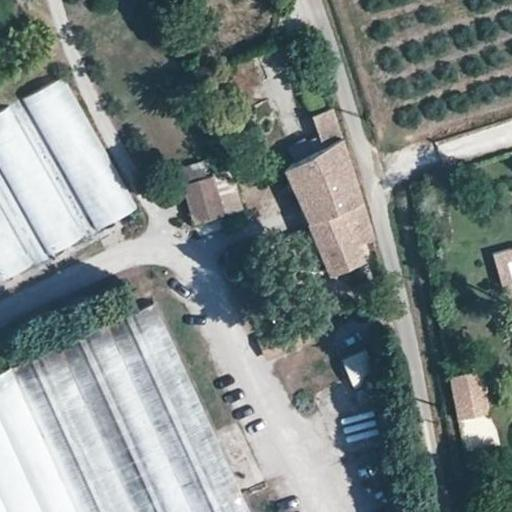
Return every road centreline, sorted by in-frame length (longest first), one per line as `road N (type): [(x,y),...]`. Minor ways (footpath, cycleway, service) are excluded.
road 1 (unknown): [(322,511),(271,427),(92,61),(0,109)]
road 2 (unclassified): [(447,511),(380,173)]
road 3 (unclassified): [(380,173),(310,0)]
road 4 (unclassified): [(380,173),(511,139)]
